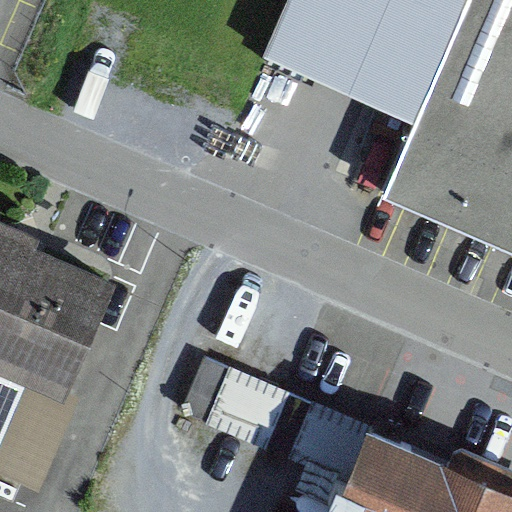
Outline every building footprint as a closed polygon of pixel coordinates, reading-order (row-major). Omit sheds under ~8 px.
[(511,0),(457,0),(362,227),(511,289),(511,0)] [(0,406),(51,427),(100,306),(0,265),(0,406)] [(211,340),(184,407),(272,442),(299,375),(211,340)] [(511,511),(511,450),(428,415),(366,388),(329,475),(352,485),(339,511),(511,511)] [(0,430),(8,410),(0,406),(0,430)]
